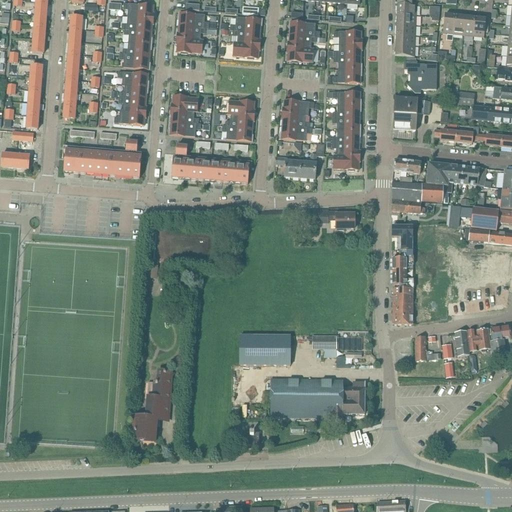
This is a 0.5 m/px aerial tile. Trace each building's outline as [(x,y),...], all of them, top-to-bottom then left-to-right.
[(35,5),(34,18),(46,19),(47,6),(35,5)] [(153,8),(152,8),(123,5),(123,11),(128,12),(127,19),(153,21),(153,15),(153,8)] [(396,6),(396,17),(416,18),(416,8),(411,7),(396,6)] [(204,17),(178,15),(178,21),(179,21),(178,28),(208,30),(209,25),(204,25),(204,17)] [(442,36),(452,37),(455,17),(444,16),(442,36)] [(396,17),(395,27),(415,28),(416,18),(396,17)] [(455,17),(452,37),(463,38),(465,18),(455,17)] [(34,18),(33,30),(45,32),(46,19),(34,18)] [(70,18),(69,32),(81,34),(82,19),(70,18)] [(465,18),(463,38),(473,39),(475,19),(465,18)] [(153,27),(153,21),(127,19),(126,26),(121,25),(121,31),(151,33),(152,27),(153,27)] [(261,28),(261,22),(236,19),(236,20),(235,27),(230,27),(230,32),(260,34),(260,28),(261,28)] [(475,19),(473,39),(483,40),(484,34),(486,34),(487,23),(484,23),(485,20),(475,19)] [(314,33),(315,26),(289,24),(289,30),(289,37),(319,39),(319,34),(314,33)] [(395,27),(395,38),(415,38),(415,28),(395,27)] [(208,31),(208,30),(178,28),(178,35),(177,35),(176,41),(196,42),(200,42),(202,43),(202,42),(200,42),(199,42),(200,41),(200,35),(205,36),(205,31),(208,31)] [(33,30),(32,43),(44,44),(45,32),(33,30)] [(151,40),(151,33),(121,31),(124,32),(123,37),(128,37),(128,44),(151,46),(151,40)] [(69,32),(68,45),(80,47),(81,34),(69,32)] [(259,47),(260,41),(259,41),(260,34),(230,32),(229,33),(232,33),(232,38),(237,38),(236,45),(234,45),(237,45),(241,46),(259,47)] [(361,41),(361,34),(333,33),(333,39),(338,39),(338,47),(361,47),(361,41)] [(319,40),(319,39),(289,37),(288,44),(287,44),(287,49),(313,52),(313,51),(310,51),(311,44),(316,45),(316,40),(319,40)] [(395,38),(394,47),(415,48),(415,38),(395,38)] [(201,56),(202,43),(200,42),(196,42),(176,41),(176,46),(177,46),(176,54),(181,55),(186,56),(186,55),(191,55),(201,56)] [(27,53),(31,54),(31,55),(43,56),(44,44),(32,43),(31,49),(28,48),(27,53)] [(151,52),(151,46),(128,44),(127,51),(122,51),(122,56),(119,56),(149,58),(150,52),(151,52)] [(68,45),(67,58),(79,59),(79,57),(80,47),(68,45)] [(259,53),(259,47),(241,46),(237,45),(234,45),(232,58),(243,59),(243,60),(247,60),(247,61),(253,61),(253,60),(257,61),(258,53),(259,53)] [(361,53),(361,47),(338,47),(338,54),(333,54),(333,59),(360,60),(360,53),(361,53)] [(414,59),(415,48),(394,47),(394,58),(405,59),(414,59)] [(312,64),(313,52),(287,49),(286,55),(287,55),(287,63),(292,63),(291,64),(297,65),(297,64),(302,64),(312,64)] [(9,54),(8,64),(17,65),(18,55),(9,54)] [(149,65),(149,58),(119,56),(119,62),(124,62),(123,70),(149,72),(149,65)] [(67,58),(66,71),(78,71),(79,63),(83,63),(83,57),(79,57),(79,59),(67,58)] [(360,66),(360,60),(333,59),(333,65),(338,65),(338,72),(361,72),(361,66),(360,66)] [(405,64),(403,64),(403,72),(409,72),(409,84),(406,87),(414,96),(420,96),(420,92),(425,92),(425,91),(435,92),(436,92),(436,67),(424,67),(424,66),(416,66),(416,64),(415,64),(415,59),(414,59),(405,59),(405,64)] [(30,67),(29,80),(41,82),(42,68),(30,67)] [(511,71),(496,70),(495,82),(511,83),(511,71)] [(66,71),(65,84),(77,85),(78,71),(66,71)] [(361,78),(361,72),(338,72),(338,79),(333,79),(332,85),(360,85),(360,78),(361,78)] [(147,84),(148,76),(118,74),(117,80),(122,80),(122,87),(147,89),(148,84),(147,84)] [(29,80),(28,94),(40,95),(41,82),(29,80)] [(65,84),(64,96),(76,97),(77,85),(65,84)] [(147,95),(147,89),(122,87),(122,88),(124,88),(124,95),(119,94),(118,100),(146,102),(146,95),(147,95)] [(511,91),(493,90),(492,101),(499,102),(511,103),(511,91)] [(452,93),(451,106),(456,107),(458,107),(472,108),(474,96),(459,94),(458,94),(457,94),(452,93)] [(28,94),(27,108),(39,108),(40,95),(28,94)] [(360,95),(332,94),(327,94),(327,100),(337,100),(337,107),(360,108),(360,102),(359,102),(360,95)] [(64,96),(63,108),(75,110),(76,97),(64,96)] [(183,99),(183,98),(177,97),(177,98),(173,98),(172,106),(171,106),(171,111),(197,113),(198,100),(187,100),(187,99),(183,99)] [(145,109),(146,102),(118,100),(118,105),(123,106),(122,112),(120,112),(145,114),(146,109),(145,109)] [(393,101),(392,132),(416,133),(416,115),(428,117),(430,104),(412,102),(393,101)] [(313,111),(314,105),(284,102),(283,110),(282,110),(282,115),(308,117),(308,110),(313,111)] [(249,104),(249,103),(244,103),(244,104),(239,103),(239,104),(229,103),(228,116),(254,118),(254,112),(253,112),(254,104),(249,104)] [(360,114),(360,108),(337,107),(337,115),(332,114),(332,115),(332,120),(359,120),(359,114),(360,114)] [(27,108),(26,119),(38,121),(39,108),(27,108)] [(74,121),(75,110),(63,108),(62,120),(74,121)] [(471,122),(511,126),(511,112),(472,109),(471,122)] [(196,114),(197,113),(171,111),(170,117),(171,117),(170,124),(190,126),(194,126),(200,126),(201,126),(198,126),(198,121),(194,120),(193,120),(194,114),(196,114)] [(145,120),(145,114),(120,112),(119,120),(114,119),(114,125),(144,127),(144,120),(145,120)] [(308,118),(308,117),(282,115),(281,121),(282,121),(282,128),(312,130),(309,130),(309,125),(304,124),(305,118),(308,118)] [(253,124),(254,118),(228,116),(231,117),(230,123),(225,123),(225,128),(222,128),(231,129),(235,129),(252,131),(252,124),(253,124)] [(37,132),(38,121),(26,119),(25,131),(37,132)] [(359,127),(359,120),(332,120),(332,125),(337,126),(337,133),(360,133),(360,127),(359,127)] [(200,132),(200,126),(194,126),(190,126),(170,124),(170,131),(169,131),(169,137),(194,139),(195,131),(200,132)] [(252,144),(252,137),(251,137),(252,131),(235,129),(231,129),(222,128),(221,134),(226,134),(226,142),(252,144)] [(311,136),(312,130),(282,128),(281,135),(280,135),(280,141),(306,143),(306,135),(311,136)] [(439,143),(454,145),(455,134),(440,132),(440,133),(434,132),(433,138),(439,139),(439,143)] [(360,139),(360,133),(337,133),(336,140),(331,140),(331,145),(359,146),(359,139),(360,139)] [(12,134),(12,142),(20,143),(21,134),(12,134)] [(21,134),(20,143),(27,143),(32,144),(33,135),(21,134)] [(455,134),(454,145),(471,147),(471,142),(477,143),(478,136),(455,134)] [(484,148),(500,150),(503,139),(478,136),(477,143),(485,144),(484,148)] [(511,139),(503,139),(500,150),(511,151),(511,139)] [(63,151),(62,160),(62,158),(64,158),(63,174),(64,174),(64,172),(71,173),(71,175),(86,176),(86,174),(93,175),(93,176),(94,177),(94,175),(101,175),(101,177),(116,179),(116,176),(123,177),(123,179),(124,179),(124,177),(131,178),(131,180),(139,180),(141,155),(136,155),(137,145),(128,144),(127,157),(115,156),(115,152),(111,152),(106,151),(106,155),(85,153),(85,150),(76,149),(76,153),(63,151)] [(359,153),(359,146),(331,145),(331,146),(331,150),(331,151),(336,151),(336,157),(333,157),(333,158),(359,158),(359,153)] [(301,164),(299,181),(315,182),(315,175),(316,170),(316,165),(315,165),(316,159),(323,159),(323,147),(316,146),(315,155),(310,155),(309,164),(301,164)] [(186,158),(187,148),(176,147),(176,148),(175,156),(175,157),(173,157),(171,180),(184,181),(196,182),(209,183),(222,184),(234,185),(247,186),(248,176),(248,175),(251,175),(252,164),(236,162),(224,161),(211,160),(198,159),(186,158)] [(0,165),(0,169),(14,171),(15,156),(1,155),(0,165)] [(15,156),(14,171),(28,172),(29,158),(15,156)] [(359,164),(359,158),(333,158),(333,171),(343,171),(343,172),(348,172),(348,173),(353,173),(353,172),(358,172),(358,164),(359,164)] [(283,180),(299,181),(301,164),(286,162),(287,160),(275,159),(274,167),(284,168),(283,180)] [(394,161),(393,173),(406,175),(407,168),(407,162),(394,161)] [(407,168),(406,175),(419,176),(420,165),(421,164),(407,162),(407,168)] [(428,165),(425,185),(447,187),(447,185),(448,179),(449,167),(428,165)] [(447,185),(447,187),(447,195),(448,195),(451,195),(451,186),(457,186),(459,168),(449,167),(448,179),(447,185)] [(459,168),(457,186),(476,188),(477,188),(477,187),(479,170),(459,168)] [(479,170),(477,187),(484,188),(484,189),(490,190),(491,184),(484,184),(486,171),(479,170)] [(502,185),(501,191),(502,191),(511,191),(511,174),(504,173),(503,173),(503,177),(499,177),(497,179),(497,183),(498,185),(502,185)] [(392,185),(391,204),(408,205),(407,215),(420,216),(421,204),(442,205),(443,188),(425,187),(409,186),(400,185),(392,185)] [(511,212),(511,191),(502,191),(501,191),(499,211),(511,212)] [(391,204),(390,213),(391,213),(407,215),(408,205),(391,204)] [(459,221),(462,221),(463,210),(460,210),(460,209),(450,208),(448,228),(458,229),(459,221)] [(470,222),(469,228),(469,231),(496,234),(497,225),(511,226),(511,214),(498,213),(483,211),(476,210),(476,211),(471,210),(471,211),(463,210),(462,221),(470,222)] [(308,213),(307,213),(307,217),(307,226),(315,226),(319,226),(327,226),(327,224),(335,224),(335,231),(336,231),(336,233),(343,232),(343,231),(354,231),(353,217),(342,217),(342,214),(335,214),(327,214),(327,213),(319,213),(315,213),(308,213)] [(392,228),(391,228),(391,239),(396,239),(396,250),(398,251),(400,251),(410,251),(412,252),(412,229),(392,228)] [(463,241),(468,242),(467,244),(488,245),(511,247),(511,235),(489,233),(469,231),(465,231),(463,241)] [(307,235),(295,235),(295,247),(307,247),(307,235)] [(399,260),(391,260),(391,272),(406,271),(406,268),(411,268),(411,260),(411,254),(411,252),(412,252),(410,251),(400,251),(400,252),(398,252),(399,260)] [(157,280),(158,267),(147,266),(146,279),(157,280)] [(406,271),(391,272),(391,288),(398,288),(398,290),(406,290),(412,290),(412,287),(412,281),(406,281),(406,271)] [(398,290),(392,290),(392,297),(392,327),(411,327),(412,327),(412,302),(412,290),(406,290),(398,290)] [(490,351),(492,363),(507,361),(504,341),(509,340),(509,339),(511,339),(509,328),(488,331),(488,334),(489,340),(490,351)] [(466,333),(468,354),(480,353),(481,355),(484,354),(485,352),(490,351),(489,340),(488,334),(488,331),(474,333),(466,333)] [(456,359),(469,358),(468,354),(466,333),(453,335),(456,359)] [(239,338),(239,367),(289,368),(289,345),(293,345),(293,338),(289,338),(239,338)] [(312,338),(312,351),(323,351),(323,359),(336,359),(336,351),(336,347),(336,346),(336,338),(312,338)] [(414,340),(414,364),(425,363),(438,362),(437,356),(428,357),(428,353),(425,354),(424,340),(414,340)] [(452,360),(450,347),(441,348),(443,362),(452,360)] [(133,436),(132,441),(143,442),(143,439),(147,439),(148,436),(154,436),(155,421),(155,417),(167,418),(170,374),(169,374),(158,373),(157,385),(153,384),(148,384),(147,397),(146,416),(134,416),(134,420),(133,436)] [(270,382),(269,419),(331,420),(331,423),(342,423),(342,416),(364,416),(364,385),(352,385),(352,390),(342,390),(342,383),(270,382)] [(258,447),(258,435),(242,435),(242,447),(258,447)] [(404,511),(404,501),(376,503),(376,511),(404,511)]
